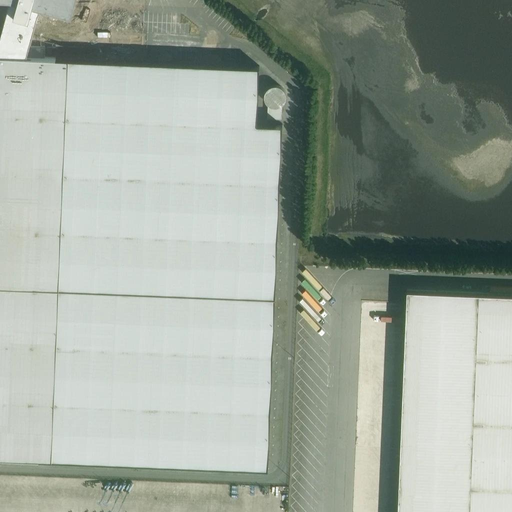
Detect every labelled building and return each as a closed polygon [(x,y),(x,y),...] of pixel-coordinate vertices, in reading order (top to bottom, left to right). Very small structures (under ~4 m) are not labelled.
[(3,55),(0,54),(0,455),(268,467),(282,124),(257,123),(259,66),(44,57),(45,47),(29,46),(31,40),(27,39),(28,37),(36,6),(71,15),(72,13),(68,12),(71,0),(13,0),(4,34),(8,35),(8,36),(3,55)] [(264,104),(277,114),(287,101),(274,91),(264,104)] [(304,274),(301,277),(313,291),(317,288),(304,274)] [(511,511),(511,293),(406,289),(397,511),(511,511)] [(310,350),(313,347),(301,334),(298,337),(310,350)] [(297,425),(293,429),(303,440),(307,437),(297,425)] [(305,454),(309,450),(298,439),(294,443),(305,454)] [(312,442),(308,445),(318,456),(321,452),(312,442)] [(303,462),(307,458),(295,447),(291,451),(303,462)] [(319,469),(323,465),(312,454),(308,457),(319,469)] [(302,473),(307,470),(298,456),(293,460),(302,473)] [(311,460),(306,462),(313,476),(318,473),(311,460)] [(305,485),(309,480),(297,469),(293,474),(305,485)] [(315,487),(320,483),(310,471),(306,474),(315,487)] [(295,476),(291,480),(301,492),(306,488),(295,476)] [(313,484),(303,493),(315,506),(320,502),(318,499),(322,495),(313,484)] [(293,493),(303,504),(307,501),(297,490),(293,493)]
